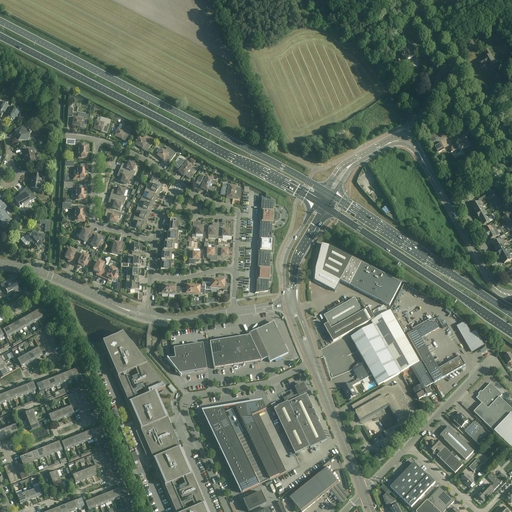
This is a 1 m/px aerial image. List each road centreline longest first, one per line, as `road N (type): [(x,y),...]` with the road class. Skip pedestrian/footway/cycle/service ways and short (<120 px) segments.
road 1 (primary): [(325,191),(0,21)]
road 2 (primary): [(0,36),(318,202)]
road 3 (unclassified): [(314,364),(265,384),(180,390),(228,511)]
road 4 (primary): [(325,207),(511,330)]
road 5 (primary): [(511,314),(333,195)]
road 6 (residential): [(0,315),(31,297),(48,303),(107,414)]
road 7 (tertiary): [(0,264),(146,316)]
road 8 (residential): [(153,241),(94,223),(97,140)]
road 9 (tertiary): [(363,492),(314,364)]
road 10 (unclassified): [(408,444),(493,361)]
